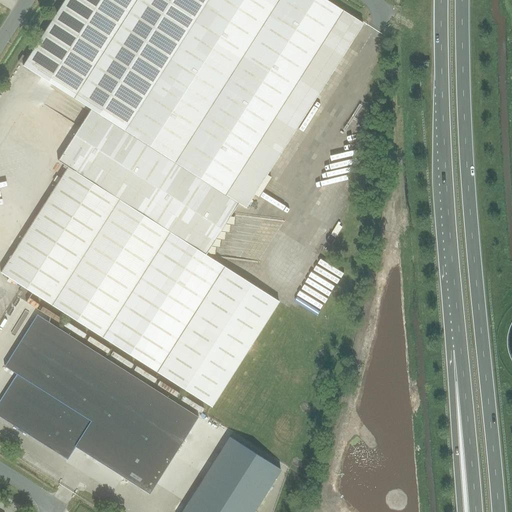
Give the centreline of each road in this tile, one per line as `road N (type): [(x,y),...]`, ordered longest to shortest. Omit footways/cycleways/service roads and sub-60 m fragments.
road 1 (trunk): [(499,511),(464,131),(462,0)]
road 2 (trunk): [(442,0),(442,132),(460,348)]
road 3 (trunk): [(460,348),(475,511)]
road 4 (trunk): [(460,348),(464,511)]
